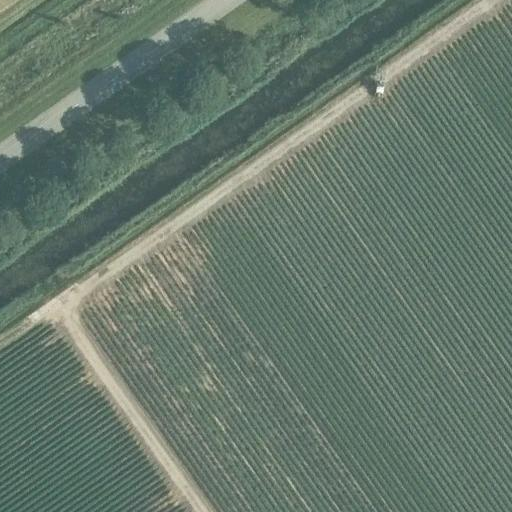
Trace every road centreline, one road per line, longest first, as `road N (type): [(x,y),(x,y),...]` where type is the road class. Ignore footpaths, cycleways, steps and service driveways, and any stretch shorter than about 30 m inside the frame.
road 1 (track): [(496,0),(59,306),(64,320)]
road 2 (unclassified): [(0,162),(230,0)]
